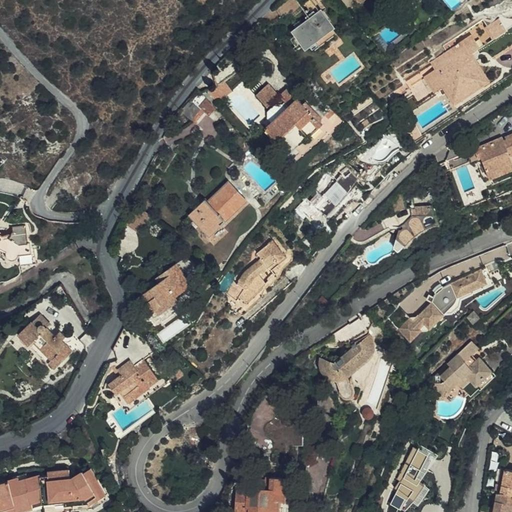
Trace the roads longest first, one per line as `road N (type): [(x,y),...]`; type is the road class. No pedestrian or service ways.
road 1 (residential): [(166,511),(136,486),(140,453),(152,438),(232,376),(394,178),(511,92)]
road 2 (residential): [(511,231),(405,275),(274,360),(237,408),(203,503),(168,511)]
road 3 (residential): [(113,209),(68,217),(41,209),(39,198),(81,123),(0,32)]
road 4 (unclassified): [(0,443),(61,414),(112,325),(117,301),(101,240),(113,209)]
road 5 (unclassified): [(113,209),(185,89),(271,0)]
road 6 (residential): [(470,511),(484,431),(491,413),(511,397)]
